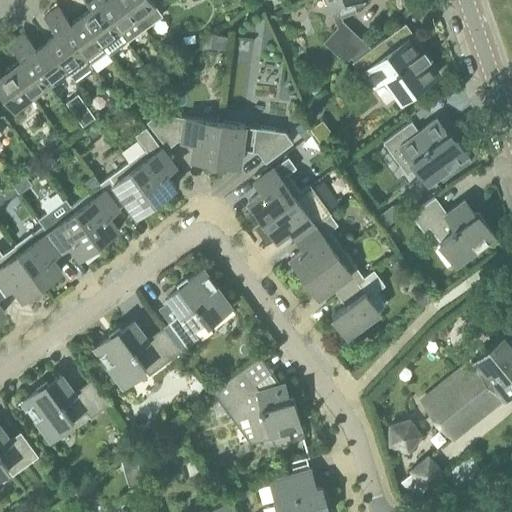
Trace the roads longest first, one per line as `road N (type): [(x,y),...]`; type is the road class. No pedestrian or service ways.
road 1 (residential): [(0,371),(206,216),(344,403),(380,511)]
road 2 (unclassified): [(469,0),(511,135)]
